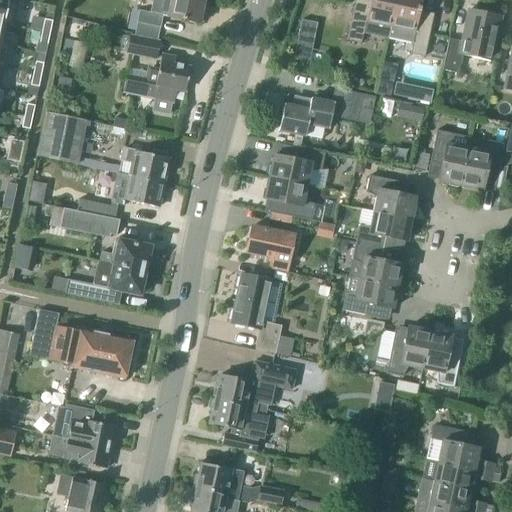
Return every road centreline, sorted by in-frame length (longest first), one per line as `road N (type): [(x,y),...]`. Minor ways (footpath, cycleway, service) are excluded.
road 1 (tertiary): [(145,511),(221,127),(261,0)]
road 2 (residential): [(432,299),(444,237),(511,219)]
